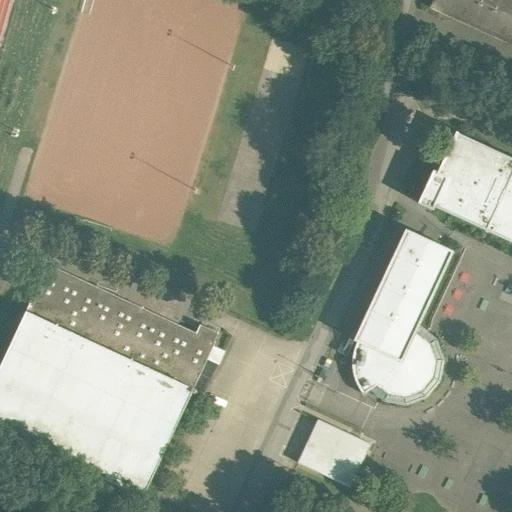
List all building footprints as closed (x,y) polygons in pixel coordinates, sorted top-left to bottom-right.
[(511,0),(434,0),(431,8),(511,45),(511,0)] [(511,161),(456,135),(457,134),(455,133),(436,173),(433,172),(417,205),(432,212),(434,209),(511,244),(511,161)] [(405,230),(353,341),(357,343),(401,363),(415,333),(453,252),(405,230)] [(194,334),(47,266),(25,313),(192,391),(214,344),(212,343),(216,335),(207,331),(197,327),(194,334)] [(192,391),(25,313),(0,366),(0,432),(142,499),(192,391)] [(356,384),(363,396),(376,387),(387,395),(400,398),(413,397),(424,390),(432,379),(435,366),(433,353),(426,341),(415,333),(401,363),(357,343),(353,356),(352,370),(356,384)] [(350,489),(369,445),(318,422),(298,466),(350,489)]
